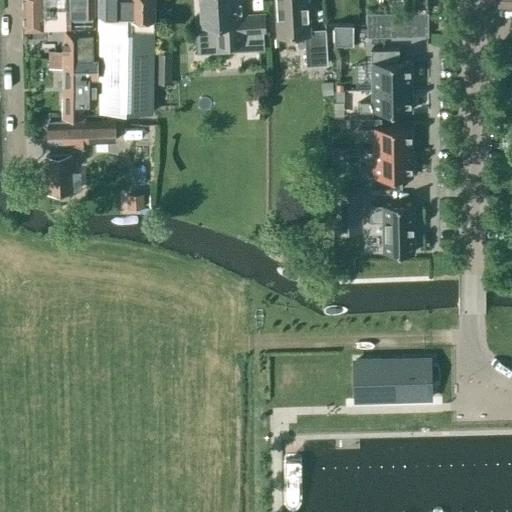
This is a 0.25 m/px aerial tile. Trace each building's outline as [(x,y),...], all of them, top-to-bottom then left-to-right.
[(63,27),(98,26),(98,14),(96,14),(96,1),(94,1),(93,0),(23,0),(25,27),(27,27),(41,27),(47,27),(63,27)] [(98,0),(98,14),(98,26),(98,57),(98,87),(98,101),(99,101),(99,110),(152,111),(154,0),(98,0)] [(202,0),(203,19),(204,43),(204,44),(248,42),(249,49),(253,48),(263,48),(263,45),(262,30),(262,29),(264,29),(264,21),(264,18),(264,13),(262,13),(242,14),(242,12),(241,0),(202,0)] [(304,33),(305,64),(327,62),(325,27),(309,28),(307,0),(275,0),(277,34),(304,33)] [(378,45),(378,36),(427,35),(427,11),(367,12),(368,45),(378,45)] [(334,43),(352,43),(353,23),(334,23),(334,43)] [(98,57),(98,26),(63,27),(63,50),(50,50),(50,56),(49,56),(49,57),(63,57),(98,57)] [(27,27),(25,27),(25,37),(47,37),(47,27),(41,27),(27,27)] [(371,85),(412,85),(411,60),(399,60),(399,48),(371,49),(371,85)] [(172,51),(156,51),(156,81),(172,81),(172,51)] [(49,57),(49,67),(63,67),(63,87),(98,87),(98,57),(63,57),(49,57)] [(328,80),(321,80),(322,93),(334,92),(333,80),(328,80)] [(360,110),(412,109),(412,85),(371,85),(372,100),(360,100),(360,110)] [(85,101),(98,101),(98,87),(63,87),(63,116),(85,115),(85,101)] [(343,89),(334,89),(334,96),(334,100),(343,100),(343,96),(343,89)] [(48,122),(49,142),(116,139),(116,119),(48,122)] [(372,151),(413,150),(412,125),(360,126),(360,134),(372,134),(372,151)] [(413,175),(413,150),(372,151),(373,174),(369,174),(370,187),(401,187),(401,175),(413,175)] [(45,155),(47,192),(72,191),(70,154),(45,155)] [(143,192),(126,193),(127,207),(144,206),(143,192)] [(360,227),(360,195),(336,196),(336,228),(360,227)] [(414,203),(370,204),(370,221),(382,221),(383,251),(415,251),(414,203)] [(356,399),(429,397),(428,357),(355,359),(356,399)] [(445,359),(431,359),(429,401),(444,402),(445,359)]
